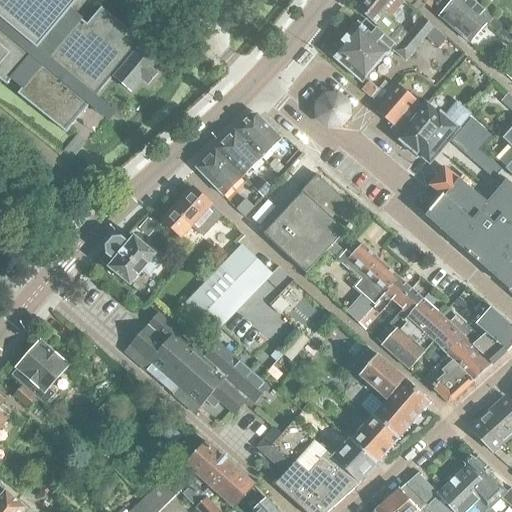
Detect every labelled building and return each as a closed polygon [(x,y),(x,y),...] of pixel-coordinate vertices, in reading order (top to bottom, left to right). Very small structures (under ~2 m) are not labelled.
[(0,0),(0,80),(66,133),(89,104),(86,102),(91,96),(94,98),(95,98),(113,76),(114,77),(114,78),(132,93),(141,81),(148,86),(157,74),(151,69),(162,57),(143,42),(142,43),(101,8),(87,25),(81,20),(81,19),(70,9),(77,0),(0,0)] [(370,21),(384,34),(408,6),(400,0),(366,0),(359,9),(371,20),(370,21)] [(453,31),(478,4),(473,0),(453,0),(438,18),(453,31)] [(478,4),(453,31),(469,45),(487,24),(496,33),(495,35),(509,49),(511,46),(511,34),(494,17),(493,17),(478,4)] [(409,58),(435,28),(423,18),(410,32),(398,46),(397,47),(409,58)] [(366,20),(360,26),(358,24),(331,56),(361,83),(384,56),(389,60),(395,53),(405,62),(409,58),(397,47),(366,20)] [(388,37),(398,46),(410,32),(403,26),(401,28),(398,26),(388,37)] [(511,65),(503,75),(511,82),(511,65)] [(369,82),(362,90),(371,97),(377,90),(369,82)] [(398,86),(377,112),(394,127),(392,129),(400,136),(424,108),(398,86)] [(340,125),(348,116),(347,105),(338,97),(326,98),(319,107),(320,118),(329,126),(340,125)] [(503,105),(511,113),(511,97),(503,105)] [(398,139),(419,156),(429,164),(472,115),(457,102),(444,117),(438,112),(437,112),(428,104),(424,108),(400,136),(398,139)] [(251,115),(234,131),(262,159),(281,140),(256,115),(251,115)] [(475,135),(470,140),(483,153),(498,137),(484,125),(475,135)] [(511,128),(502,138),(511,147),(511,162),(505,169),(511,175),(511,128)] [(234,131),(215,150),(242,178),(262,159),(234,131)] [(242,178),(215,150),(196,169),(223,196),(242,178)] [(268,167),(276,175),(283,167),(275,159),(268,167)] [(487,204),(472,192),(445,168),(429,187),(441,198),(425,217),(507,288),(511,283),(511,185),(506,181),(487,204)] [(263,235),(305,274),(358,217),(316,178),(302,193),(263,235)] [(261,179),(252,188),(263,198),(272,189),(261,179)] [(202,237),(215,223),(222,217),(212,207),(192,189),(161,221),(179,238),(191,226),(202,237)] [(245,199),(235,210),(244,218),(254,208),(245,199)] [(148,219),(139,229),(148,237),(157,226),(148,219)] [(114,262),(108,268),(129,287),(143,271),(149,276),(162,261),(156,256),(134,237),(128,244),(121,237),(112,238),(105,246),(105,255),(114,262)] [(242,245),(179,310),(210,339),(272,274),(242,245)] [(345,315),(357,326),(385,294),(399,279),(362,245),(352,257),(346,252),(340,259),(362,280),(354,288),(362,295),(355,302),(345,315)] [(314,325),(329,309),(295,277),(272,302),(284,313),(292,305),(314,325)] [(391,301),(396,305),(411,290),(399,279),(385,294),(357,326),(364,331),(387,305),(391,301)] [(376,340),(382,345),(396,329),(405,320),(406,319),(423,300),(411,290),(396,305),(402,311),(398,314),(398,315),(376,340)] [(466,306),(457,298),(453,304),(461,311),(466,306)] [(452,361),(450,363),(472,382),(472,383),(492,364),(483,355),(449,324),(423,300),(406,319),(452,361)] [(485,334),(505,351),(506,352),(511,346),(511,326),(490,308),(475,325),(485,334)] [(158,314),(124,353),(194,414),(211,395),(233,415),(245,402),(251,407),(268,388),(217,343),(204,358),(177,334),(179,332),(158,314)] [(483,355),(492,364),(505,351),(485,334),(480,339),(455,316),(449,324),(483,355)] [(319,349),(327,338),(317,329),(308,339),(319,349)] [(409,371),(424,354),(396,329),(382,345),(381,346),(409,371)] [(48,388),(67,366),(40,342),(11,375),(23,386),(38,399),(45,406),(55,395),(48,388)] [(380,396),(377,399),(373,396),(372,397),(383,406),(405,381),(405,380),(406,379),(377,355),(376,356),(366,347),(349,367),(359,375),(358,376),(380,396)] [(472,382),(450,363),(444,370),(438,365),(424,380),(433,388),(434,387),(441,393),(449,402),(452,401),(472,382)] [(362,409),(371,416),(371,415),(399,439),(431,403),(405,381),(383,406),(372,397),(362,409)] [(38,399),(23,386),(12,397),(28,411),(38,399)] [(0,430),(9,418),(8,417),(11,413),(1,404),(4,400),(0,396),(0,430)] [(469,430),(493,454),(494,454),(508,468),(511,464),(511,456),(509,453),(506,456),(499,448),(511,436),(511,403),(504,397),(469,430)] [(349,440),(377,464),(399,439),(371,415),(371,416),(349,440)] [(361,483),(319,447),(292,423),(281,436),(273,429),(256,448),(285,473),(274,486),(303,511),(326,511),(358,483),(360,484),(361,483)] [(326,437),(319,447),(361,483),(379,466),(377,464),(349,440),(348,439),(339,449),(326,437)] [(246,497),(256,488),(255,487),(255,486),(206,442),(185,466),(208,487),(220,497),(234,510),(246,497)] [(474,497),(476,496),(488,508),(489,507),(501,496),(511,506),(511,489),(509,487),(505,492),(487,474),(486,476),(483,473),(485,472),(482,469),(485,465),(476,457),(473,460),(472,460),(468,457),(461,463),(465,468),(477,480),(467,489),(474,497)] [(488,508),(476,496),(474,497),(467,489),(477,480),(465,468),(438,494),(455,511),(493,511),(489,507),(488,508)] [(160,511),(184,490),(169,473),(129,511),(160,511)] [(455,511),(438,494),(423,479),(418,485),(412,479),(410,481),(442,511),(455,511)] [(442,511),(410,481),(400,491),(399,490),(377,510),(378,511),(442,511)] [(214,504),(220,497),(208,487),(203,494),(207,497),(194,509),(197,511),(221,511),(222,511),(214,504)] [(256,508),(252,511),(277,511),(267,501),(256,488),(246,497),(256,508)] [(28,511),(6,492),(0,498),(0,511),(28,511)]
